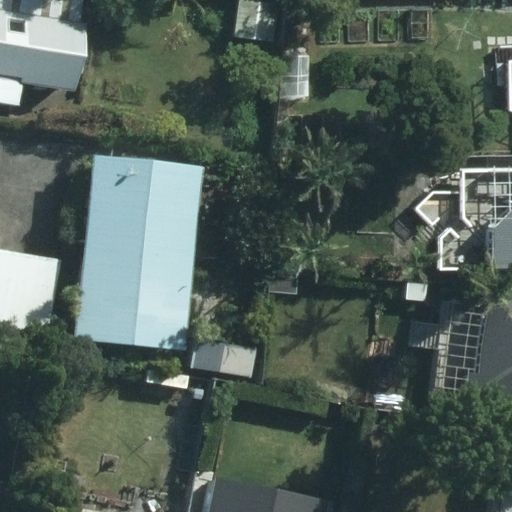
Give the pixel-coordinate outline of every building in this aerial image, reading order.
[(77,20),(80,0),(0,0),(0,101),(20,104),(22,82),(71,89),(82,21),(77,20)] [(268,4),(242,0),(235,0),(229,36),(262,41),(268,4)] [(199,167),(88,154),(70,335),(182,347),(199,167)] [(511,266),(511,171),(459,172),(460,218),(485,246),(485,267),(511,266)] [(56,262),(0,250),(0,326),(44,333),(56,262)]
